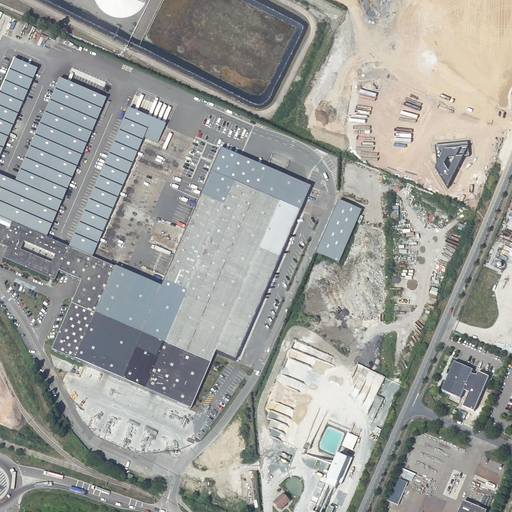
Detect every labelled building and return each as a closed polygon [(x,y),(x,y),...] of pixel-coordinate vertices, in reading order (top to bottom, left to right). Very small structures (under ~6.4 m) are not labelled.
[(99,0),(101,2),(106,6),(111,9),(113,9),(117,10),(123,10),(129,9),(134,7),(139,3),(142,0),(99,0)] [(0,218),(46,238),(104,102),(59,83),(14,185),(0,179),(0,155),(36,73),(13,63),(0,91),(0,218)] [(128,113),(69,248),(92,258),(143,138),(157,144),(164,128),(128,113)] [(51,350),(190,411),(215,353),(236,361),(310,188),(221,150),(162,288),(92,258),(69,248),(46,238),(0,218),(0,245),(4,247),(6,248),(2,258),(55,281),(58,271),(80,281),(78,287),(51,350)] [(317,253),(340,263),(363,211),(340,201),(317,253)] [(454,362),(442,391),(461,399),(472,370),(454,362)] [(349,457),(339,453),(325,485),(335,489),(337,483),(341,484),(346,472),(343,471),(349,457)] [(184,486),(200,492),(204,483),(187,476),(184,486)] [(273,503),(280,510),(290,501),(283,493),(273,503)] [(463,501),(458,511),(486,511),(487,511),(463,501)]
